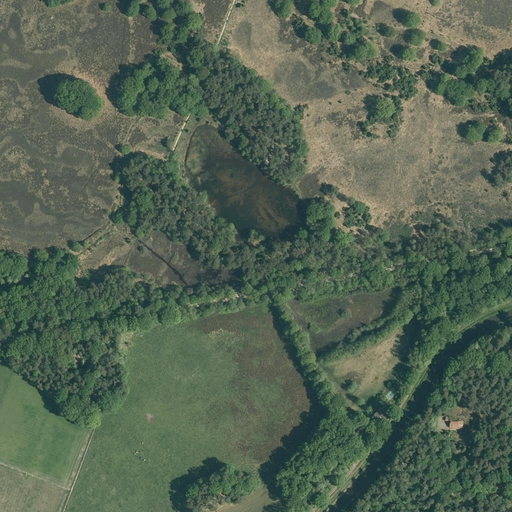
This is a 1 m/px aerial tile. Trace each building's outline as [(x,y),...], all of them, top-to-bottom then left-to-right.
[(82,364),(84,356),(78,355),(77,357),(76,356),(76,355),(74,354),(73,357),(75,357),(74,359),(71,358),(70,360),(71,360),(71,361),(71,363),(75,364),(76,362),(79,363),(82,364)] [(395,388),(390,393),(393,397),(399,391),(395,388)] [(98,411),(105,406),(102,403),(101,404),(99,402),(94,406),(98,411)] [(389,419),(386,416),(382,413),(383,411),(381,409),(371,418),(375,422),(373,423),(376,426),(378,424),(382,428),(384,425),(383,425),(389,419)] [(453,421),(449,421),(449,422),(450,422),(450,427),(453,427),(453,429),(457,429),(457,427),(460,427),(460,421),(458,421),(458,422),(453,421)] [(356,437),(354,433),(356,432),(355,430),(358,428),(355,423),(347,428),(353,439),(356,437)] [(226,497),(220,490),(216,493),(221,500),(226,497)]
